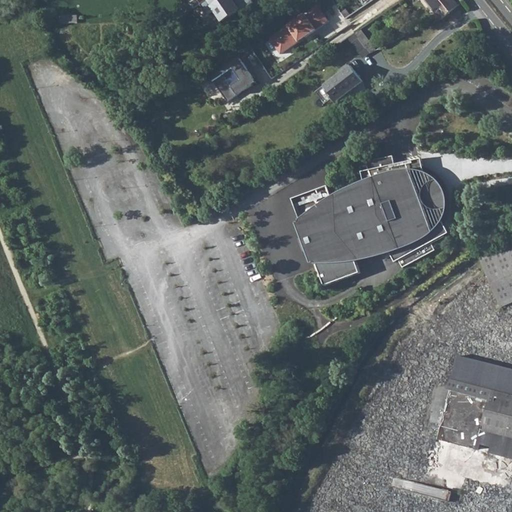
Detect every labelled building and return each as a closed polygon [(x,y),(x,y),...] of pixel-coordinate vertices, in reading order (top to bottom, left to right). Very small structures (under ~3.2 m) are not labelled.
[(251,0),(239,0),(235,2),(233,0),(209,0),(200,7),(207,17),(214,12),(222,24),(254,3),(251,0)] [(424,0),(441,19),(458,5),(454,0),(424,0)] [(288,25),(269,38),(280,53),(328,21),(317,5),(288,25)] [(352,20),(347,23),(353,32),(375,17),(369,8),(352,20)] [(364,55),(375,48),(362,27),(355,31),(360,39),(356,41),(364,55)] [(264,58),(259,61),(267,73),(272,71),(264,58)] [(259,61),(241,73),(250,85),(267,73),(259,61)] [(350,66),(324,87),(336,102),(363,82),(350,66)] [(241,73),(238,76),(246,88),(250,85),(241,73)] [(335,204),(329,187),(293,200),(302,222),(298,224),(314,264),(317,263),(326,286),(361,273),(355,256),(385,244),(395,263),(399,261),(404,267),(435,250),(432,243),(450,234),(437,210),(445,192),(427,185),(421,159),(395,165),(393,156),(360,164),(366,192),(335,204)] [(511,249),(481,261),(503,308),(511,304),(511,249)] [(511,370),(457,357),(451,381),(511,396),(511,370)] [(451,388),(451,391),(438,439),(476,449),(481,430),(506,436),(511,437),(511,396),(451,381),(449,387),(451,388)] [(419,435),(438,439),(451,391),(451,388),(449,387),(432,384),(419,435)] [(511,438),(481,430),(476,449),(511,458),(511,438)] [(454,478),(469,482),(474,464),(481,466),(484,456),(452,447),(450,456),(460,459),(454,478)] [(479,511),(480,503),(451,501),(452,492),(458,493),(459,490),(430,487),(429,505),(377,501),(377,509),(388,510),(387,511),(479,511)]
